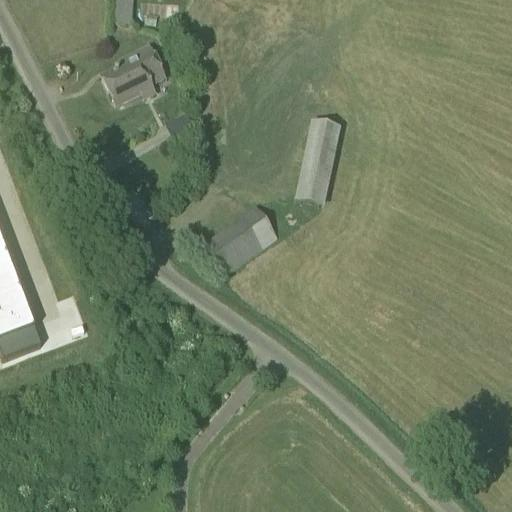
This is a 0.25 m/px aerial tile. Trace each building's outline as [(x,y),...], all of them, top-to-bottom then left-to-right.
[(131,30),(131,0),(113,0),(112,29),(131,30)] [(114,111),(141,98),(139,94),(163,83),(148,53),(124,65),(127,70),(101,83),(114,111)] [(309,148),(298,198),(321,203),(333,153),(309,148)] [(265,217),(212,250),(230,278),(283,245),(265,217)] [(1,259),(0,259),(0,280),(8,277),(1,259)] [(8,277),(0,280),(0,302),(16,296),(8,277)] [(16,296),(0,302),(0,344),(30,334),(16,296)] [(32,334),(0,345),(0,358),(2,365),(38,351),(32,334)]
